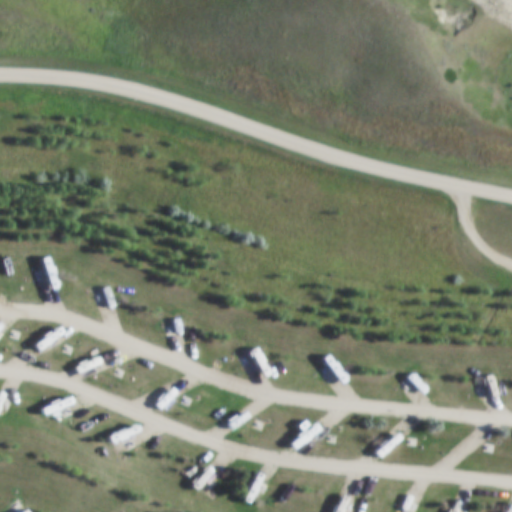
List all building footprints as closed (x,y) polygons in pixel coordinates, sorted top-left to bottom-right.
[(39,271),(44,295),(56,293),(50,268),(39,271)] [(96,289),(100,306),(109,305),(104,287),(96,289)] [(28,348),(33,354),(55,339),(51,332),(28,348)] [(261,369),(252,351),(245,355),(254,372),(261,369)] [(98,366),(95,358),(68,370),(72,379),(98,366)] [(499,400),(487,383),(478,389),(490,407),(499,400)] [(197,491),(219,469),(212,462),(190,484),(197,491)] [(453,511),(460,496),(451,492),(442,511),(453,511)] [(8,511),(29,511),(31,511),(25,501),(8,511)]
